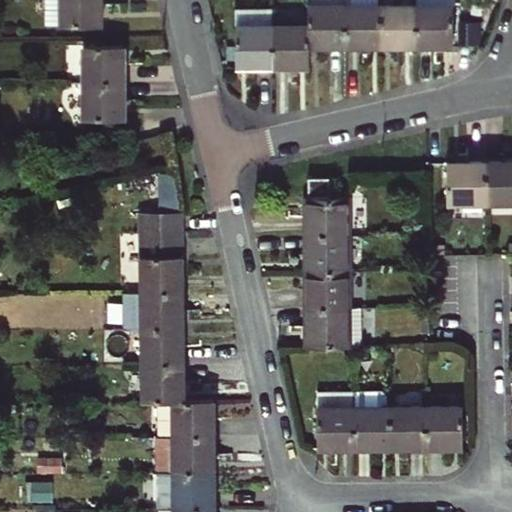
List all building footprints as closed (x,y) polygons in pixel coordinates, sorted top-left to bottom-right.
[(103,0),(45,0),(45,25),(103,24),(103,0)] [(349,45),(348,3),(310,4),(310,22),(310,46),(349,45)] [(382,45),(382,3),(348,3),(349,45),(382,45)] [(418,45),(418,3),(382,3),(382,45),(418,45)] [(453,3),(418,3),(418,45),(454,44),(453,3)] [(310,46),(310,22),(274,23),(274,64),(310,64),(310,46)] [(274,64),(274,23),(237,23),(237,64),(274,64)] [(125,45),(83,44),(83,82),(124,82),(125,45)] [(124,119),(124,82),(83,82),(82,119),(124,119)] [(511,160),(487,161),(487,202),(511,201),(511,160)] [(487,202),(487,161),(448,162),(448,202),(487,202)] [(160,170),(161,207),(180,207),(179,169),(160,170)] [(309,179),(309,196),(330,197),(330,180),(309,179)] [(350,234),(349,197),(330,197),(309,196),(307,196),(308,235),(350,234)] [(308,235),(308,270),(350,269),(350,234),(308,235)] [(143,237),(143,292),(184,292),(184,237),(143,237)] [(350,269),(308,270),(309,306),(351,305),(350,269)] [(143,292),(144,327),(185,327),(184,292),(143,292)] [(351,305),(309,306),(310,345),(368,344),(368,305),(351,305)] [(144,327),(145,363),(186,363),(185,327),(144,327)] [(186,363),(145,363),(145,399),(159,399),(186,398),(186,363)] [(354,449),(353,393),(353,392),(317,393),(317,449),(354,449)] [(391,393),(353,393),(354,449),(391,448),(391,407),(391,393)] [(186,398),(159,399),(159,435),(174,435),(216,434),(215,398),(186,398)] [(463,406),(426,407),(427,447),(463,447),(463,406)] [(426,407),(391,407),(391,448),(427,447),(426,407)] [(216,434),(174,435),(175,472),(217,472),(216,434)] [(176,506),(217,506),(217,472),(175,472),(176,506)]
